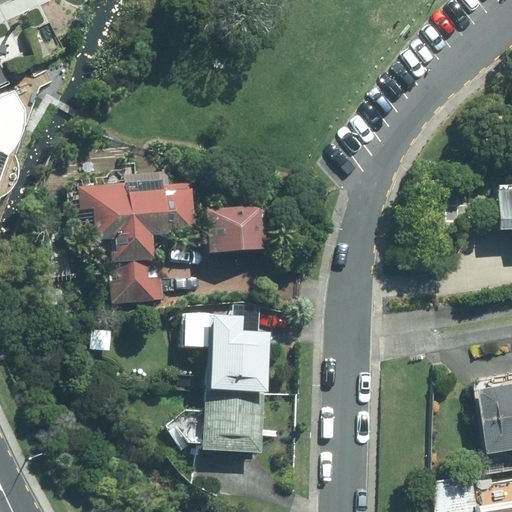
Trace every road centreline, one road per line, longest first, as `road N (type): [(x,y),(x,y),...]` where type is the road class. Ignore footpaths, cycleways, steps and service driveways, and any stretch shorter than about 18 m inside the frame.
road 1 (residential): [(511,18),(390,140),(362,199),(343,326),(340,511)]
road 2 (unknown): [(343,326),(511,298)]
